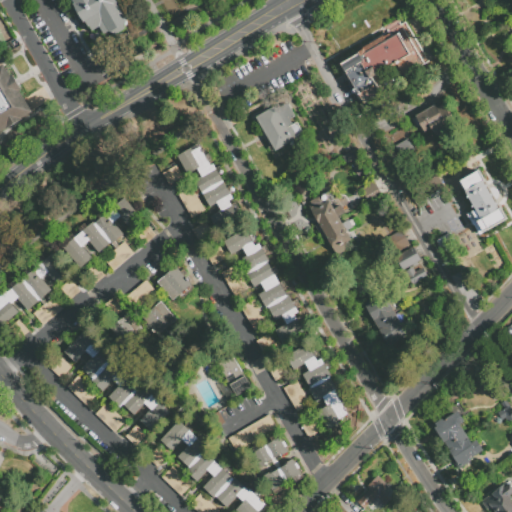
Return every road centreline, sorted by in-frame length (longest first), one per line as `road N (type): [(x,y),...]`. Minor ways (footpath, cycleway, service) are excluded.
road 1 (residential): [(324,484),(180,222),(0,375)]
road 2 (residential): [(210,113),(447,511)]
road 3 (residential): [(324,64),(511,391)]
road 4 (residential): [(511,292),(296,511)]
road 5 (tertiary): [(81,130),(313,0)]
road 6 (tertiary): [(276,0),(81,130)]
road 7 (residential): [(29,353),(185,511)]
road 8 (tertiary): [(134,511),(0,375)]
road 9 (residential): [(431,0),(511,139)]
road 10 (residential): [(10,0),(81,130)]
